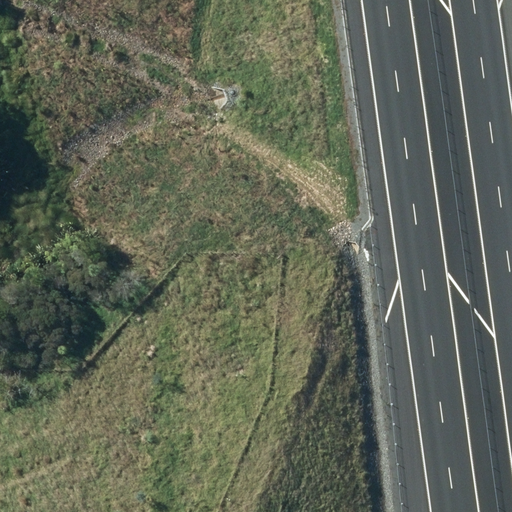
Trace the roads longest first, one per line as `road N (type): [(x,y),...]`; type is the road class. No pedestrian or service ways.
road 1 (motorway): [(453,511),(386,0)]
road 2 (motorway): [(476,0),(511,269)]
